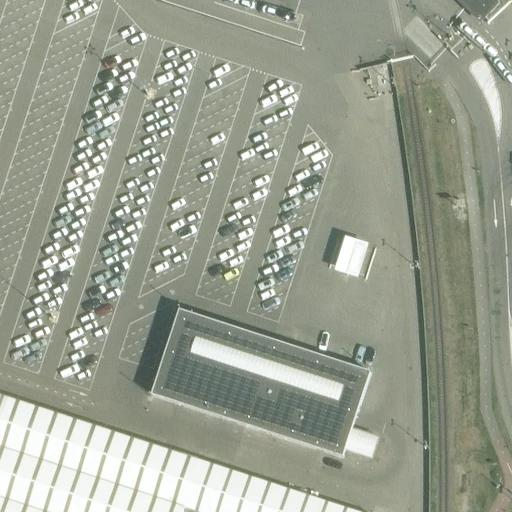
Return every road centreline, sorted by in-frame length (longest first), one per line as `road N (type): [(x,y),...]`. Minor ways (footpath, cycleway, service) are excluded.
road 1 (unclassified): [(508,314),(498,137)]
road 2 (unknown): [(237,312),(397,354)]
road 3 (unclassified): [(498,137),(507,93),(486,46),(457,18)]
